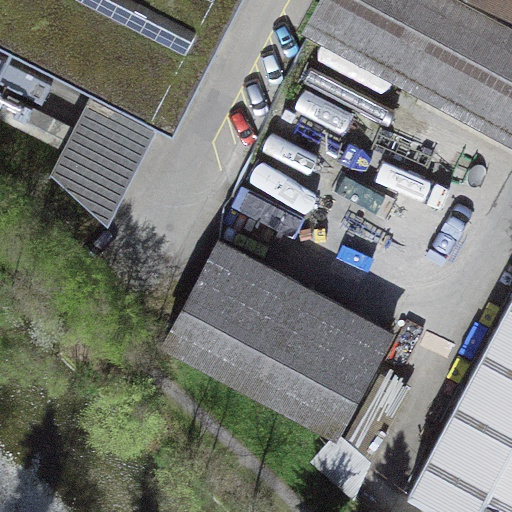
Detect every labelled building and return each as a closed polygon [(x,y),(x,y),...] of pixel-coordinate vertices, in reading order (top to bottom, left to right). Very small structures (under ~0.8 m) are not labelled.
[(0,0),(0,44),(172,133),(240,0),(0,0)] [(511,0),(326,0),(316,19),(511,125),(511,25),(497,18),(504,5),(511,9),(511,0)] [(76,129),(8,94),(0,108),(0,116),(66,150),(76,129)] [(330,153),(342,123),(283,100),(271,129),(330,153)] [(211,253),(163,343),(334,435),(382,345),(211,253)] [(511,511),(511,293),(406,492),(444,511),(511,511)]
